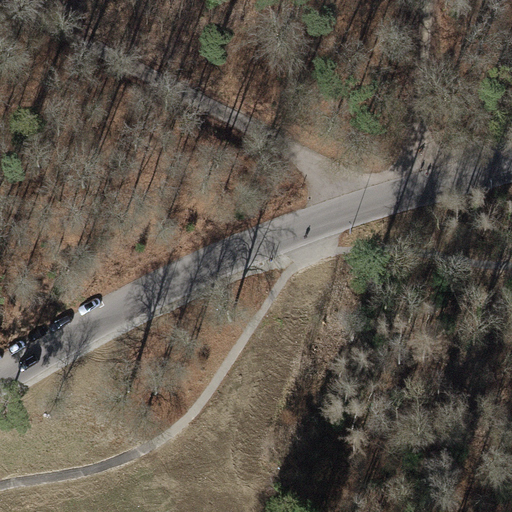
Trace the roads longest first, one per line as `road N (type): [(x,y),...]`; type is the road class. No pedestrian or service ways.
road 1 (track): [(11,0),(299,154),(350,210),(433,134),(431,0)]
road 2 (unclassified): [(0,379),(111,311),(290,229),(511,166)]
